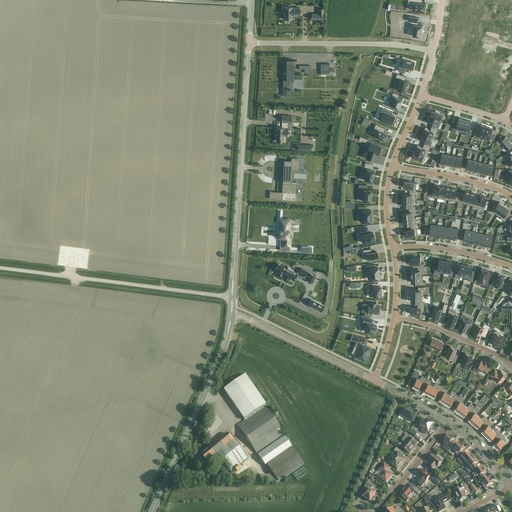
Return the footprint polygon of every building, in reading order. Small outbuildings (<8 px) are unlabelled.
[(426,3),(419,2),(420,1),(421,1),(421,0),(408,0),(408,3),(414,4),(413,10),(425,11),(425,7),(426,8),(427,4),(426,4),(426,3)] [(283,8),(283,13),(284,13),(284,19),(286,19),(286,21),(290,21),(290,19),(294,19),(294,15),(300,15),(300,8),(292,7),(284,7),(284,8),(283,8)] [(409,16),(408,20),(412,21),(411,26),(414,27),(412,35),(421,37),(423,25),(417,24),(417,22),(418,22),(419,18),(409,16)] [(402,58),(398,71),(405,73),(406,68),(412,70),(415,62),(408,60),(402,58)] [(293,81),(293,60),(286,59),(286,73),(283,73),(283,89),(285,89),(285,96),(283,96),(292,96),(292,89),(291,89),(291,88),(289,88),(289,80),(293,81)] [(334,69),(329,69),(329,64),(320,64),(320,72),(321,72),(321,74),(326,74),(326,72),(329,72),(329,71),(334,71),(334,69)] [(397,73),(396,77),(401,79),(397,89),(405,92),(406,88),(407,88),(408,85),(407,85),(409,81),(404,80),(406,76),(397,73)] [(511,75),(504,73),(502,78),(511,81),(511,80),(511,75)] [(474,87),(468,86),(469,83),(465,82),(463,89),(466,90),(464,96),(471,97),(474,87)] [(480,89),(474,87),(471,98),(477,99),(480,89)] [(480,89),(477,99),(484,101),(486,95),(489,96),(491,89),(487,88),(486,90),(480,89)] [(496,99),(495,103),(501,105),(502,102),(503,102),(504,98),(503,98),(504,94),(498,93),(499,90),(495,89),(493,95),(497,96),(496,99)] [(393,92),(391,97),(394,98),(391,106),(399,109),(402,99),(398,97),(399,94),(393,92)] [(382,108),(380,114),(382,115),(380,120),(392,125),(395,116),(391,115),(391,114),(390,114),(391,111),(382,108)] [(432,110),(430,116),(441,121),(443,115),(439,113),(439,112),(436,111),(435,112),(432,110)] [(276,127),(275,136),(276,136),(276,141),(284,142),(284,135),(287,135),(288,128),(287,128),(288,122),(291,122),(292,116),(282,115),(281,122),(282,122),(281,127),(276,127)] [(430,116),(428,122),(433,124),(431,127),(438,129),(441,121),(430,116),(429,116),(430,116)] [(453,124),(451,131),(455,133),(456,130),(462,131),(465,119),(459,118),(457,125),(453,124)] [(465,119),(462,131),(466,133),(465,135),(470,137),(473,129),(469,128),(471,121),(465,119)] [(376,124),(373,129),(377,131),(375,136),(385,140),(386,140),(387,137),(386,137),(388,133),(384,132),(386,128),(376,124)] [(483,137),(486,126),(485,126),(484,126),(481,124),(479,130),(475,129),(473,137),(478,139),(479,135),(483,137)] [(488,127),(486,126),(483,137),(493,140),(497,133),(491,131),(492,128),(488,127)] [(425,128),(423,134),(434,138),(431,137),(434,132),(436,133),(438,129),(431,127),(430,130),(425,128)] [(423,134),(420,139),(425,141),(424,144),(430,147),(434,138),(423,134)] [(503,138),(500,135),(496,142),(499,146),(501,144),(506,150),(511,145),(511,143),(506,136),(503,138)] [(366,150),(364,157),(373,160),(376,154),(379,155),(382,147),(370,143),(368,151),(366,150)] [(415,150),(415,151),(426,156),(430,147),(424,144),(422,148),(417,145),(415,151),(415,150)] [(415,151),(412,156),(415,158),(419,160),(419,159),(423,161),(426,156),(415,151)] [(283,171),(282,180),(285,181),(285,190),(296,191),(297,183),(292,183),(293,170),(299,170),(300,159),(292,158),(292,161),(284,161),(283,169),(284,169),(284,171),(283,171)] [(365,163),(364,166),(367,167),(367,169),(366,169),(364,180),(372,182),(372,181),(373,178),(373,177),(374,175),(374,174),(374,171),(375,170),(374,170),(371,169),(372,168),(373,164),(365,163)] [(416,189),(416,183),(411,182),(411,181),(407,180),(407,181),(404,181),(403,187),(410,188),(409,191),(416,191),(416,189)] [(362,201),(371,201),(371,190),(366,189),(367,185),(359,185),(358,189),(363,189),(362,201)] [(438,198),(440,186),(437,185),(434,185),(433,189),(430,189),(429,196),(432,197),(438,198)] [(458,202),(460,193),(456,192),(457,189),(451,188),(449,200),(455,201),(458,202)] [(414,200),(414,194),(416,194),(416,191),(409,191),(409,194),(403,194),(402,200),(414,200)] [(467,204),(471,193),(465,191),(464,194),(460,193),(458,202),(462,203),(467,204)] [(473,206),(476,194),(471,193),(467,204),(473,206)] [(478,207),(481,195),(479,195),(478,195),(476,194),(473,206),(478,207)] [(487,210),(489,201),(486,201),(487,197),(484,197),(484,196),(481,195),(478,207),(484,209),(487,210)] [(414,206),(414,200),(402,200),(402,206),(409,206),(409,209),(415,209),(415,206),(414,206)] [(499,213),(504,205),(499,202),(495,207),(493,206),(489,211),(492,213),(494,210),(499,213)] [(506,214),(509,208),(504,205),(499,213),(502,215),(500,218),(505,221),(508,215),(506,214)] [(362,216),(362,222),(371,222),(371,210),(366,210),(366,206),(358,206),(358,210),(360,210),(360,216),(362,216)] [(414,217),(414,212),(415,211),(415,209),(409,209),(409,212),(402,212),(403,218),(416,217),(414,217)] [(417,226),(416,217),(403,218),(404,224),(410,224),(410,227),(417,226)] [(277,230),(277,238),(282,238),(282,246),(290,247),(290,238),(288,238),(289,231),(286,231),(286,224),(279,223),(279,230),(277,230)] [(438,226),(430,225),(429,236),(436,237),(438,226)] [(418,234),(417,228),(417,226),(410,227),(411,229),(405,231),(406,237),(409,236),(409,237),(413,236),(413,235),(418,234)] [(444,226),(438,226),(436,237),(443,238),(444,226)] [(451,227),(444,226),(443,238),(450,239),(451,227)] [(375,240),(373,233),(368,234),(367,231),(368,231),(367,227),(358,229),(359,233),(361,232),(362,235),(361,235),(363,243),(375,240)] [(458,228),(451,227),(450,239),(457,240),(458,228)] [(472,231),(465,230),(463,241),(470,243),(472,231)] [(479,233),(472,231),(470,243),(476,244),(479,233)] [(479,233),(476,244),(483,246),(486,235),(479,233)] [(493,236),(486,235),(483,246),(490,248),(493,236)] [(371,249),(363,250),(363,254),(366,253),(367,261),(373,260),(372,258),(378,258),(377,253),(377,251),(376,252),(371,252),(371,249)] [(417,264),(417,267),(424,266),(424,263),(421,263),(420,257),(416,258),(416,257),(412,257),(412,258),(410,258),(411,264),(417,264)] [(444,273),(445,261),(439,260),(438,267),(435,267),(434,274),(437,274),(438,272),(444,273)] [(452,262),(445,261),(444,273),(449,274),(449,276),(452,277),(454,269),(451,269),(452,262)] [(299,278),(301,274),(300,273),(297,272),(296,273),(292,271),(293,269),(287,267),(287,268),(278,264),(276,269),(279,271),(279,273),(283,275),(282,277),(288,280),(289,278),(293,280),(295,276),(299,278)] [(379,279),(378,267),(375,267),(374,264),(366,265),(367,273),(370,272),(370,279),(379,279)] [(464,277),(467,265),(461,264),(459,269),(456,269),(455,277),(458,278),(458,276),(464,277)] [(473,266),(467,265),(464,277),(468,278),(467,280),(473,281),(475,273),(472,272),(473,266)] [(424,270),(424,266),(417,267),(417,270),(411,270),(411,276),(423,276),(422,270),(424,270)] [(486,278),(488,270),(482,268),(479,281),(482,282),(481,286),(487,288),(490,279),(486,278)] [(302,269),(300,273),(301,274),(307,277),(306,279),(312,282),(315,275),(302,269)] [(493,278),(490,285),(499,289),(501,286),(502,286),(504,281),(502,281),(504,276),(499,274),(497,277),(497,279),(493,278)] [(423,281),(423,276),(411,276),(411,282),(418,282),(418,285),(426,285),(425,281),(423,281)] [(378,283),(369,283),(369,291),(373,291),(372,296),(381,297),(381,292),(380,292),(380,286),(378,286),(378,283)] [(411,289),(411,295),(420,296),(420,295),(420,292),(423,292),(423,290),(424,290),(424,287),(418,287),(418,290),(411,289)] [(423,296),(420,295),(420,296),(411,295),(411,301),(418,302),(418,305),(424,305),(424,302),(422,302),(423,296)] [(311,299),(308,305),(320,311),(323,305),(311,299)] [(365,311),(364,315),(371,316),(371,312),(378,313),(379,306),(376,306),(376,303),(370,302),(370,305),(368,305),(367,312),(365,311)] [(435,306),(431,317),(439,320),(442,311),(445,313),(448,304),(444,303),(442,308),(435,306)] [(424,311),(424,305),(418,305),(417,308),(411,307),(410,313),(413,314),(413,315),(418,315),(418,314),(421,314),(422,311),(424,311)] [(455,314),(456,312),(449,309),(446,316),(449,318),(446,324),(454,327),(458,316),(455,314)] [(361,317),(360,320),(361,321),(361,322),(364,323),(363,326),(366,327),(365,331),(374,333),(375,329),(376,329),(376,325),(373,324),(373,323),(372,323),(372,319),(366,318),(361,317)] [(463,319),(458,329),(465,332),(468,325),(472,326),(474,321),(468,319),(467,321),(463,319)] [(483,327),(477,325),(472,335),(480,339),(482,333),(485,335),(489,326),(484,324),(483,327)] [(499,346),(503,336),(499,334),(499,333),(499,332),(498,332),(498,331),(497,331),(496,331),(495,331),(494,332),(493,333),(490,332),(487,339),(490,341),(489,342),(493,343),(492,344),(495,345),(496,344),(499,346)] [(353,334),(352,339),(355,340),(358,341),(356,346),(358,347),(354,356),(356,357),(356,358),(360,360),(361,359),(365,361),(371,347),(366,345),(368,338),(353,334)] [(443,343),(432,338),(429,346),(438,350),(436,353),(440,354),(443,347),(441,346),(443,343)] [(450,346),(445,356),(452,359),(452,361),(455,362),(458,356),(455,354),(457,349),(450,346)] [(472,356),(465,353),(461,363),(465,365),(464,368),(469,371),(472,364),(469,363),(472,356)] [(481,360),(479,364),(476,363),(473,370),(478,372),(479,370),(486,373),(490,365),(487,363),(488,363),(484,361),(484,362),(481,360)] [(495,369),(491,374),(495,378),(500,383),(506,375),(501,371),(499,373),(498,372),(495,369)] [(266,405),(245,375),(223,390),(244,420),(266,405)] [(414,382),(413,386),(418,388),(421,384),(423,385),(427,378),(422,376),(420,379),(417,377),(416,379),(415,378),(413,382),(414,382)] [(427,378),(423,385),(426,386),(424,391),(429,394),(433,385),(430,384),(432,381),(427,378)] [(511,382),(511,383),(509,380),(503,387),(506,391),(508,389),(511,394),(511,382)] [(435,382),(433,385),(429,394),(434,396),(437,392),(439,393),(443,387),(435,382)] [(442,395),(439,399),(444,402),(449,394),(446,392),(448,390),(443,387),(439,393),(442,395)] [(449,394),(444,402),(450,405),(452,401),(455,403),(459,396),(454,393),(452,396),(449,394)] [(457,404),(454,408),(459,412),(465,404),(462,402),(464,400),(459,396),(455,403),(457,404)] [(465,404),(459,412),(464,415),(467,411),(469,413),(474,407),(475,407),(470,403),(467,406),(465,404)] [(237,426),(257,455),(265,466),(267,465),(278,482),(303,465),(284,437),(285,436),(265,407),(237,426)] [(472,415),(468,419),(473,423),(479,416),(476,414),(479,411),(474,407),(469,413),(472,415)] [(413,413),(403,408),(399,415),(413,422),(416,415),(413,414),(413,413)] [(479,416),(473,423),(477,427),(481,423),(483,425),(488,420),(484,415),(482,418),(479,416)] [(425,421),(420,418),(416,425),(428,432),(432,426),(433,425),(433,424),(426,420),(425,421)] [(485,427),(481,431),(485,435),(492,428),(490,426),(492,424),(488,420),(483,425),(485,427)] [(492,428),(485,435),(490,439),(493,436),(495,438),(501,433),(497,429),(495,431),(492,428)] [(231,471),(247,458),(232,441),(226,433),(200,454),(201,455),(198,457),(204,465),(207,462),(217,454),(231,471)] [(497,440),(493,443),(497,448),(500,446),(501,447),(504,444),(503,443),(505,442),(502,439),(505,437),(501,433),(495,438),(497,440)] [(401,447),(410,454),(415,447),(416,445),(414,443),(416,441),(410,436),(409,437),(406,434),(403,438),(406,441),(401,447)] [(445,440),(443,443),(445,445),(443,448),(448,452),(453,446),(451,444),(454,439),(449,435),(447,438),(446,437),(444,439),(445,440)] [(453,446),(448,452),(452,456),(455,454),(458,456),(465,448),(460,444),(456,448),(453,446)] [(397,453),(389,463),(397,470),(405,460),(403,458),(405,455),(396,448),(394,451),(397,453)] [(462,455),(457,460),(461,464),(463,462),(466,464),(474,457),(472,455),(471,455),(469,453),(467,455),(465,453),(462,455)] [(442,462),(441,462),(444,459),(438,455),(436,457),(433,455),(428,461),(430,463),(427,468),(433,473),(436,468),(437,469),(442,462)] [(474,457),(466,464),(468,467),(466,469),(470,474),(474,470),(477,467),(475,465),(478,462),(476,460),(474,457)] [(386,483),(392,475),(388,472),(390,469),(384,464),(379,469),(383,473),(379,477),(386,483)] [(476,477),(473,479),(476,483),(483,479),(481,476),(486,473),(482,468),(474,474),(476,477)] [(430,476),(421,469),(416,475),(420,478),(416,483),(421,487),(430,476)] [(483,479),(476,483),(480,488),(482,486),(485,489),(486,490),(488,488),(487,487),(493,483),(489,478),(485,481),(483,479)] [(372,486),(367,483),(363,491),(366,493),(363,497),(367,500),(369,501),(370,502),(371,500),(373,501),(375,498),(373,497),(375,493),(370,490),(372,486)] [(465,484),(460,487),(461,488),(454,492),(457,497),(456,499),(457,501),(458,501),(459,502),(460,501),(461,502),(463,501),(463,499),(466,498),(465,496),(470,493),(465,484)] [(413,491),(407,486),(400,496),(407,501),(415,492),(418,494),(420,491),(415,487),(413,491)] [(450,500),(447,494),(433,501),(438,511),(439,511),(445,509),(443,504),(450,500)]
